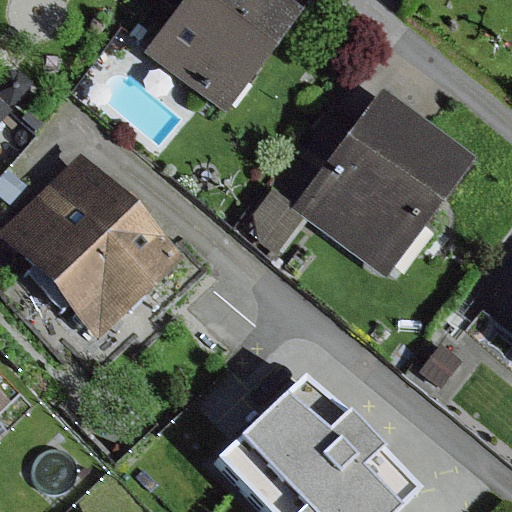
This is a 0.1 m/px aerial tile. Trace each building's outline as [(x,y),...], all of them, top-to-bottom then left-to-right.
[(182,0),(142,57),(223,115),(296,14),(276,0),(182,0)] [(472,163),(380,95),(294,210),(305,218),(386,278),(472,163)] [(0,103),(0,122),(10,112),(0,103)] [(180,260),(80,158),(0,236),(0,240),(98,340),(180,260)] [(6,173),(0,180),(0,200),(9,208),(25,190),(6,173)] [(305,218),(294,210),(272,191),(251,216),(256,246),(275,259),(305,218)] [(439,349),(419,376),(440,390),(459,363),(439,349)] [(298,376),(217,461),(270,511),(392,511),(416,488),(298,376)] [(209,406),(236,434),(265,406),(239,378),(209,406)]
